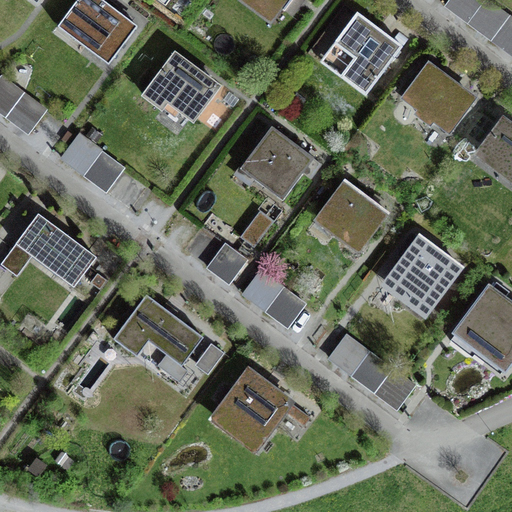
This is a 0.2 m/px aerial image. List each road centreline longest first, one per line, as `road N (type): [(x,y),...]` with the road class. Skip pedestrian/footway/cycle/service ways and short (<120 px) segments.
road 1 (residential): [(430,450),(0,130)]
road 2 (track): [(262,511),(430,450)]
road 3 (residential): [(511,74),(411,0)]
